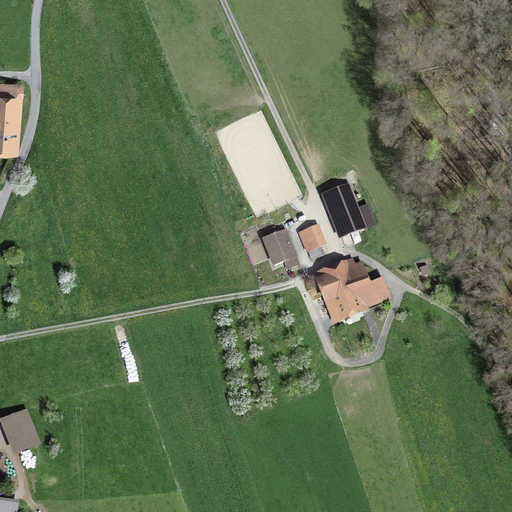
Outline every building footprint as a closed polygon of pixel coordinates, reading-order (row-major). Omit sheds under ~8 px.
[(0,84),(0,148),(16,150),(18,129),(13,129),(17,95),(23,96),(24,87),(0,84)] [(343,238),(366,230),(350,187),(327,196),(343,238)] [(322,247),(315,228),(301,234),(309,252),(322,247)] [(300,265),(286,231),(265,240),(275,266),(290,260),(294,268),(300,265)] [(362,266),(356,268),(354,261),(316,275),(335,326),(344,322),(342,318),(363,311),(359,300),(365,298),(369,308),(390,300),(382,280),(369,285),(362,266)] [(26,412),(7,419),(19,450),(38,443),(26,412)] [(0,496),(5,458),(0,457),(0,511),(16,511),(18,502),(0,499),(0,496)]
